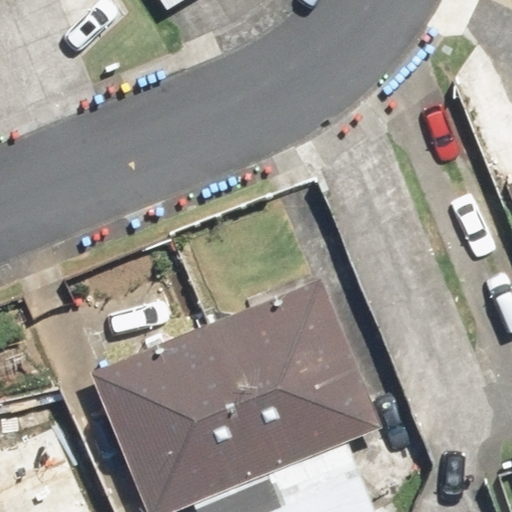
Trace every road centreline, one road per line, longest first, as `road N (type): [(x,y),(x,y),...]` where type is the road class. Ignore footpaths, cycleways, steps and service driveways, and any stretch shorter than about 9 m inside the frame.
road 1 (unknown): [(372,18),(443,327),(422,511)]
road 2 (residential): [(381,0),(372,18),(269,101),(0,208)]
